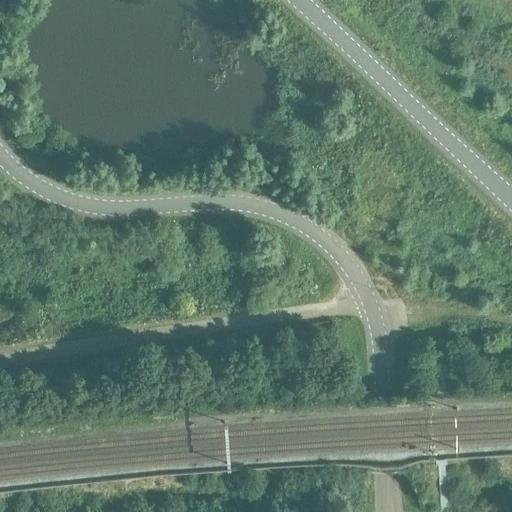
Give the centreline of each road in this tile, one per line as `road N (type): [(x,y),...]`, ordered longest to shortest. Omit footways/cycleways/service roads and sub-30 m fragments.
road 1 (unclassified): [(0,152),(40,186),(83,203),(218,199),(268,206),(321,234),(351,264),(372,303)]
road 2 (unclassified): [(511,195),(303,0)]
road 3 (unclassified): [(390,511),(372,303)]
